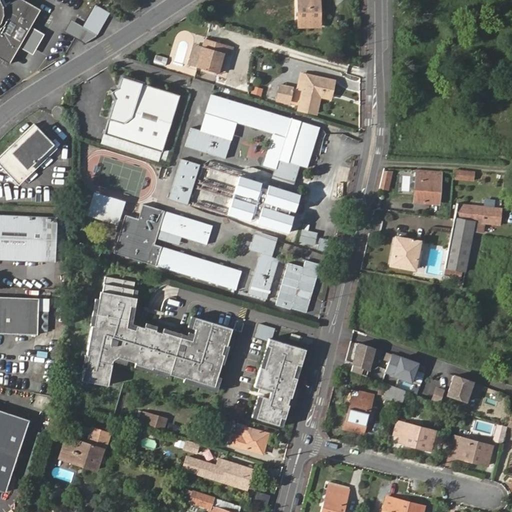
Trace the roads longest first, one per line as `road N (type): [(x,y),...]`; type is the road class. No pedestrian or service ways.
road 1 (tertiary): [(308,442),(379,161),(375,52)]
road 2 (tertiary): [(375,52),(368,147),(298,438)]
road 3 (unclassified): [(182,0),(0,119)]
road 4 (residential): [(308,442),(491,495)]
road 5 (unknown): [(335,338),(511,391)]
